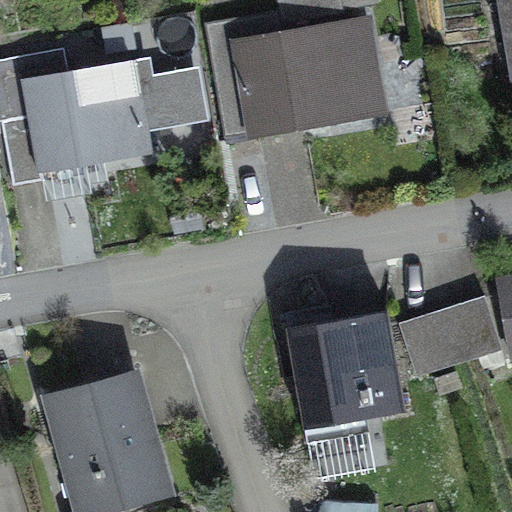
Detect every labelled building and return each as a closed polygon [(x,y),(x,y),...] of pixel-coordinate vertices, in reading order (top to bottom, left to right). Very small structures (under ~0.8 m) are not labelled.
[(280,11),(281,21),(341,11),(338,0),(278,0),(280,11)] [(511,0),(498,0),(511,77),(511,0)] [(280,11),(205,24),(225,138),(365,114),(354,48),(366,46),(361,21),(283,34),(281,21),(280,11)] [(365,114),(377,112),(366,46),(354,48),(365,114)] [(0,120),(11,186),(44,181),(43,173),(104,163),(151,155),(147,129),(204,120),(197,76),(152,83),(148,59),(69,72),(65,50),(0,60),(0,120)] [(92,194),(90,185),(107,182),(104,163),(43,173),(44,181),(47,201),(92,194)] [(511,280),(499,282),(511,353),(511,280)] [(472,360),(503,350),(485,296),(454,306),(472,360)] [(306,428),(405,411),(388,312),(334,321),(331,306),(286,314),(306,428)] [(400,324),(417,378),(472,360),(454,306),(400,324)] [(95,511),(114,507),(168,492),(135,374),(50,397),(81,511),(95,511)]
